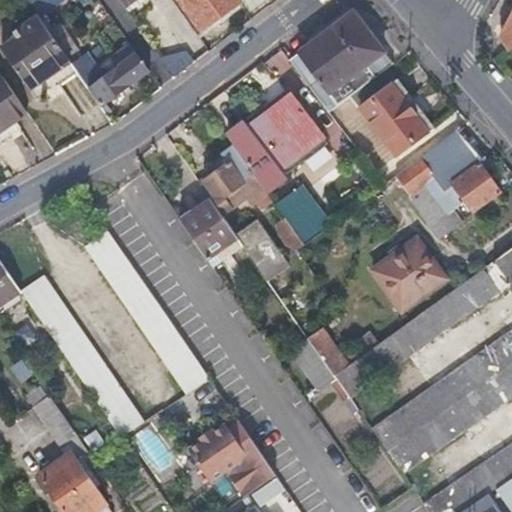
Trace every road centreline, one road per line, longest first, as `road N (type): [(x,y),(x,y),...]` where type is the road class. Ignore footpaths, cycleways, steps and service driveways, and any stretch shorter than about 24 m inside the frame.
road 1 (residential): [(0,210),(120,144),(308,0)]
road 2 (residential): [(511,126),(439,28)]
